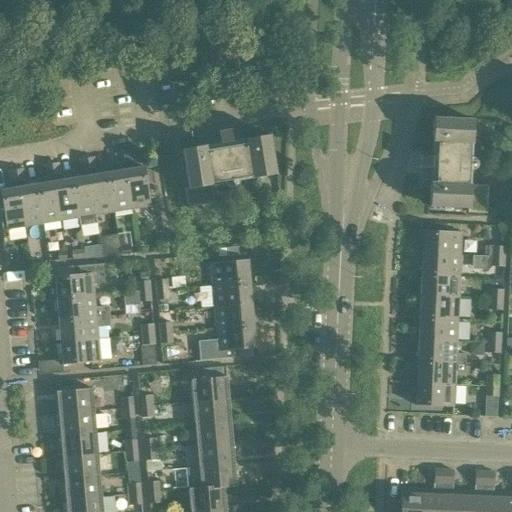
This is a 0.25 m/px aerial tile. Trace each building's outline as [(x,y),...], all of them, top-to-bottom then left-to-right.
[(433,119),(432,141),(472,143),(473,120),(433,119)] [(269,135),(247,139),(253,178),(276,174),(269,135)] [(246,144),(226,147),(232,180),(252,176),(252,178),(253,178),(247,139),(246,139),(246,144)] [(432,141),(432,143),(437,143),(436,163),(469,165),(470,144),(472,144),(472,143),(432,141)] [(204,146),(182,150),(189,189),(211,185),(204,146)] [(206,146),(204,146),(211,185),(212,185),(212,183),(232,180),(226,147),(206,151),(206,146)] [(129,152),(122,153),(124,165),(131,163),(129,152)] [(116,172),(107,173),(114,212),(131,209),(125,170),(124,165),(122,153),(115,154),(117,166),(115,166),(116,172)] [(93,158),(87,159),(88,170),(95,169),(93,158)] [(87,159),(80,160),(82,171),(88,170),(87,159)] [(58,163),(51,164),(53,176),(54,182),(60,221),(78,218),(72,179),(64,180),(63,178),(61,174),(60,175),(58,163)] [(430,183),(430,185),(470,186),(470,185),(468,185),(469,165),(436,163),(435,183),(430,183)] [(144,167),(125,170),(131,209),(150,206),(144,167)] [(22,169),(15,170),(17,182),(24,181),(22,169)] [(107,173),(89,176),(96,215),(114,212),(107,173)] [(89,176),(72,179),(78,218),(79,226),(97,223),(96,215),(89,176)] [(54,182),(36,185),(42,224),(60,221),(54,182)] [(36,185),(18,188),(25,227),(42,224),(36,185)] [(430,185),(429,207),(469,209),(470,186),(430,185)] [(18,188),(0,190),(0,220),(2,230),(25,227),(18,188)] [(423,231),(422,254),(460,256),(461,233),(423,231)] [(129,244),(120,245),(121,256),(130,255),(129,244)] [(83,249),(84,259),(101,257),(100,246),(83,249)] [(484,246),(483,256),(504,257),(505,247),(488,246),(488,247),(484,246)] [(5,265),(15,264),(14,250),(4,251),(5,265)] [(83,250),(71,251),(71,260),(83,260),(83,259),(83,250)] [(57,261),(65,261),(65,252),(57,252),(57,261)] [(422,254),(421,275),(459,277),(460,256),(422,254)] [(483,256),(483,270),(488,270),(492,267),(504,267),(504,257),(483,256)] [(248,260),(210,263),(212,286),(250,282),(248,260)] [(79,275),(54,277),(56,299),(94,296),(93,284),(105,283),(104,264),(79,267),(79,275)] [(171,279),(170,279),(170,288),(201,286),(201,277),(200,277),(199,275),(196,275),(196,277),(194,277),(194,275),(188,276),(188,278),(182,278),(182,276),(180,276),(180,278),(176,279),(176,276),(171,276),(171,279)] [(421,275),(420,297),(458,299),(459,277),(421,275)] [(167,280),(155,280),(156,290),(168,289),(167,280)] [(149,281),(137,282),(138,292),(150,291),(149,281)] [(250,282),(212,286),(214,308),(252,304),(250,282)] [(168,289),(156,290),(157,301),(169,300),(168,289)] [(491,290),(490,300),(502,301),(503,290),(491,290)] [(150,291),(138,292),(139,302),(151,301),(150,291)] [(94,296),(56,299),(58,321),(109,316),(108,307),(95,308),(94,296)] [(420,297),(419,318),(457,320),(458,299),(420,297)] [(490,300),(490,310),(502,311),(502,301),(490,300)] [(252,304),(214,308),(215,329),(254,326),(252,304)] [(109,316),(58,321),(60,342),(98,339),(97,327),(110,326),(109,316)] [(419,318),(418,340),(456,342),(457,320),(419,318)] [(171,323),(159,324),(160,334),(172,333),(171,323)] [(153,324),(141,325),(142,335),(154,334),(153,324)] [(254,326),(215,329),(217,352),(256,349),(254,326)] [(172,333),(160,334),(160,344),(172,343),(172,333)] [(489,333),(488,353),(500,354),(501,333),(489,333)] [(154,334),(142,335),(143,345),(154,344),(154,334)] [(98,339),(60,342),(62,365),(100,362),(98,339)] [(418,340),(417,362),(464,364),(464,354),(456,353),(456,342),(418,340)] [(142,345),(143,366),(156,365),(154,344),(143,345),(142,345)] [(417,362),(416,383),(454,385),(455,372),(464,372),(464,364),(417,362)] [(487,376),(486,397),(498,397),(499,376),(487,376)] [(227,377),(190,380),(192,403),(229,400),(227,377)] [(416,383),(415,406),(453,407),(454,385),(416,383)] [(92,389),(56,392),(58,414),(94,411),(92,389)] [(152,395),(140,396),(141,407),(153,406),(152,395)] [(131,397),(119,398),(120,408),(132,407),(131,397)] [(229,400),(192,403),(194,425),(231,421),(229,400)] [(153,406),(141,407),(142,417),(153,416),(153,406)] [(132,407),(120,408),(121,419),(133,418),(132,407)] [(94,411),(58,414),(60,436),(96,433),(94,411)] [(231,421),(194,425),(196,446),(233,443),(231,421)] [(96,433),(60,436),(62,458),(98,455),(96,433)] [(155,438),(144,439),(145,450),(156,449),(155,438)] [(135,440),(123,441),(124,451),(136,450),(135,440)] [(233,443),(196,446),(198,467),(235,464),(233,443)] [(156,449),(145,450),(146,460),(157,459),(156,449)] [(136,450),(124,451),(125,462),(137,461),(136,450)] [(98,455),(62,458),(64,479),(100,476),(98,455)] [(198,467),(200,487),(200,488),(224,486),(224,487),(237,486),(235,464),(198,467)] [(434,470),(433,484),(443,484),(444,471),(434,470)] [(444,471),(443,484),(453,485),(453,471),(444,471)] [(475,472),(475,486),(484,486),(485,472),(475,472)] [(485,472),(484,486),(494,487),(495,473),(485,472)] [(100,476),(64,479),(65,501),(101,498),(100,476)] [(159,481),(147,482),(148,493),(160,492),(159,481)] [(139,483),(127,484),(128,495),(140,493),(139,483)] [(200,487),(188,488),(190,511),(226,508),(224,487),(224,486),(200,488),(200,487)] [(401,488),(399,511),(420,511),(422,489),(401,488)] [(422,489),(420,511),(461,511),(463,491),(422,489)] [(463,491),(461,511),(482,511),(484,492),(463,491)] [(160,492),(148,493),(149,503),(161,502),(160,492)] [(484,492),(482,511),(502,511),(504,493),(484,492)] [(140,493),(128,495),(129,505),(141,504),(140,493)] [(511,511),(511,493),(504,493),(502,511),(511,511)] [(102,511),(101,498),(65,501),(66,511),(102,511)]
